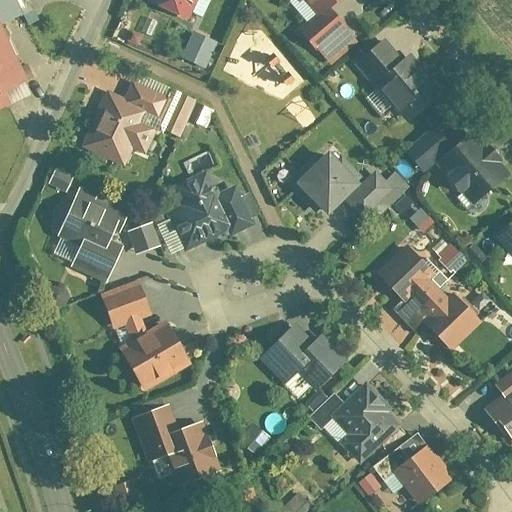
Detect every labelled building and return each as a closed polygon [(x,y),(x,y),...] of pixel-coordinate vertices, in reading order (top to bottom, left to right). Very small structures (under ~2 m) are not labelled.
[(9,0),(0,0),(0,6),(4,15),(15,10),(9,0)] [(145,0),(144,3),(179,17),(185,0),(145,0)] [(318,20),(305,6),(289,20),(284,15),(274,24),(291,43),(318,20)] [(0,20),(0,105),(34,88),(0,20)] [(210,70),(223,43),(197,31),(184,58),(210,70)] [(349,81),(378,56),(358,33),(330,58),(349,81)] [(385,50),(354,76),(383,110),(414,83),(385,50)] [(130,86),(121,105),(154,121),(163,102),(130,86)] [(188,126),(199,101),(192,98),(181,123),(188,126)] [(144,117),(106,99),(81,150),(119,168),(144,117)] [(419,130),(410,119),(382,143),(399,162),(409,154),(401,146),(419,130)] [(456,186),(480,164),(470,152),(474,148),(462,136),(458,139),(446,126),(417,152),(426,161),(424,172),(432,181),(438,183),(446,175),(456,186)] [(304,204),(330,177),(331,166),(318,152),(312,157),(304,147),(296,156),(290,149),(270,174),(272,182),(286,196),(291,191),(304,204)] [(351,166),(327,190),(340,204),(364,179),(351,166)] [(60,170),(54,186),(72,193),(78,177),(60,170)] [(412,187),(397,172),(388,180),(381,172),(353,200),(375,223),(412,187)] [(228,234),(248,224),(230,188),(212,197),(204,180),(184,191),(192,207),(170,217),(185,249),(226,229),(228,234)] [(90,210),(69,200),(53,234),(76,245),(92,252),(96,242),(103,228),(110,231),(118,214),(93,202),(90,210)] [(503,237),(511,228),(511,220),(500,207),(475,230),(491,247),(503,237)] [(139,256),(165,247),(157,223),(131,232),(139,256)] [(511,228),(503,237),(511,246),(511,228)] [(447,240),(435,255),(458,274),(470,259),(447,240)] [(92,252),(76,245),(67,267),(99,280),(111,250),(96,242),(92,252)] [(380,294),(409,267),(387,243),(358,270),(380,294)] [(413,286),(402,274),(388,287),(399,298),(413,286)] [(111,301),(130,294),(124,279),(90,292),(100,322),(116,316),(111,301)] [(414,311),(428,298),(414,284),(401,297),(414,311)] [(430,341),(457,315),(435,291),(428,298),(414,311),(407,317),(430,341)] [(288,340),(270,325),(241,354),(264,377),(277,365),(297,384),(310,371),(286,349),(288,340)] [(157,327),(115,353),(140,391),(181,364),(157,327)] [(312,351),(301,362),(310,371),(321,360),(312,351)] [(478,378),(489,393),(511,375),(511,359),(508,355),(478,378)] [(385,424),(392,418),(379,405),(382,402),(355,374),(333,395),(324,385),(295,412),(310,427),(323,415),(333,426),(326,433),(348,456),(370,436),(376,442),(390,429),(385,424)] [(511,384),(507,379),(470,408),(486,428),(490,424),(500,437),(511,427),(511,384)] [(192,411),(171,418),(163,393),(119,407),(142,473),(156,469),(160,481),(210,464),(192,411)] [(360,480),(390,458),(381,445),(350,467),(360,480)] [(404,499),(431,479),(406,447),(379,467),(404,499)] [(374,496),(384,488),(373,475),(363,484),(374,496)]
